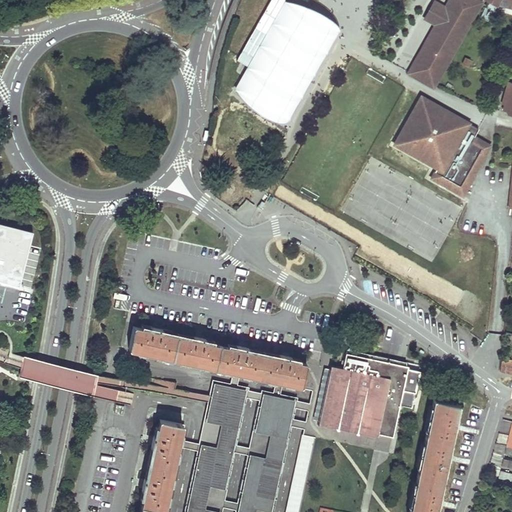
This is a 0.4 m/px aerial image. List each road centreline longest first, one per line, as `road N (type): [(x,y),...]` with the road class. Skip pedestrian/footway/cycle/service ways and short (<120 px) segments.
road 1 (secondary): [(39,511),(86,252),(115,199)]
road 2 (secondary): [(61,193),(68,264),(22,511)]
road 3 (residential): [(329,283),(403,322),(499,391)]
road 4 (secondary): [(189,99),(156,42),(94,20)]
road 5 (residential): [(499,391),(464,511)]
road 6 (residential): [(329,283),(334,258),(295,230),(270,229),(252,242)]
